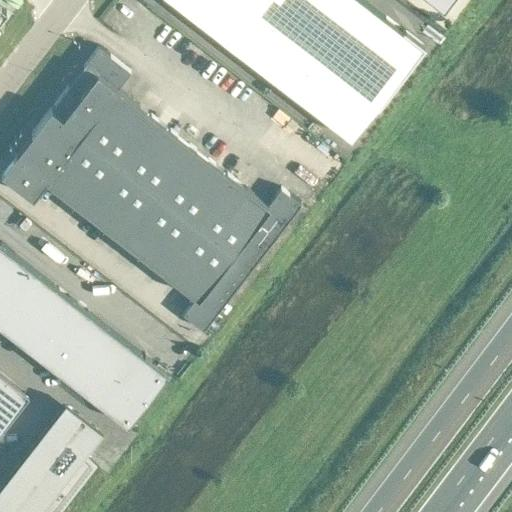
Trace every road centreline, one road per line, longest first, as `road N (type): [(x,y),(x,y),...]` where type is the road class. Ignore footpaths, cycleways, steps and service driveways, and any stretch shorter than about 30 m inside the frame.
road 1 (motorway): [(511,337),(379,511)]
road 2 (motorway): [(437,511),(511,413)]
